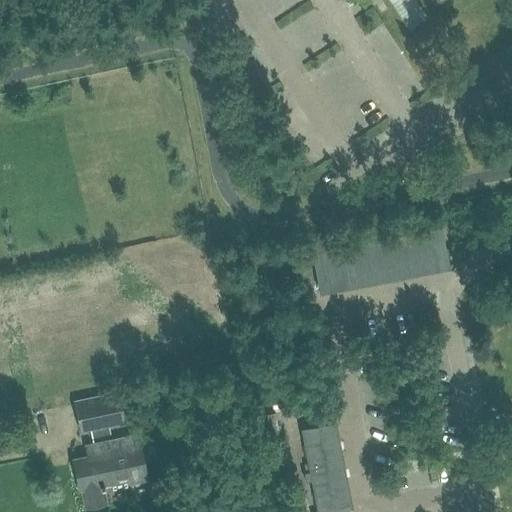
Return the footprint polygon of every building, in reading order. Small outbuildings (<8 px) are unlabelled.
[(389,0),(408,28),(409,30),(428,17),(416,0),(389,0)] [(426,271),(449,267),(442,226),(330,248),(327,233),(308,237),(320,293),(426,271)] [(73,399),(79,432),(124,423),(118,390),(73,399)] [(344,511),(344,509),(352,507),(336,422),(301,429),(302,430),(303,434),(300,434),(302,441),(304,441),(310,471),(304,472),(306,481),(312,480),(318,511),(344,511)] [(85,507),(104,503),(105,503),(102,485),(127,479),(129,485),(148,480),(138,433),(84,444),(87,457),(74,459),(80,488),(81,488),(85,507)]
